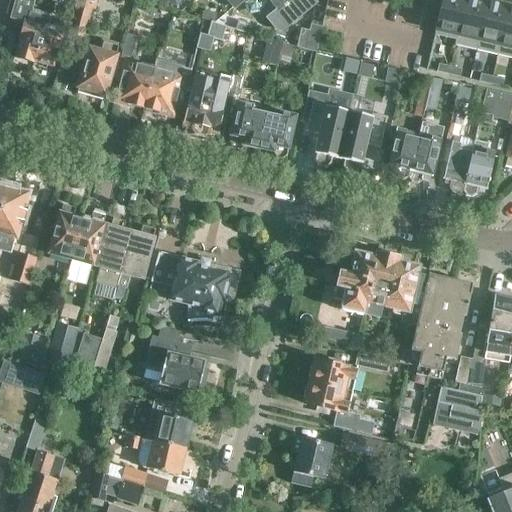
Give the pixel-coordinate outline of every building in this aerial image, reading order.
[(32,10),(35,0),(14,0),(9,18),(23,22),(18,40),(19,40),(14,57),(34,63),(34,61),(53,67),(63,32),(69,34),(72,24),(66,23),(46,17),(47,14),(32,10)] [(95,10),(97,0),(78,0),(69,35),(83,38),(91,9),(95,10)] [(318,3),(315,0),(269,0),(276,9),(266,18),(276,31),(283,32),(318,3)] [(456,41),(465,0),(442,0),(434,35),(455,40),(456,41)] [(476,50),(487,2),(478,0),(465,0),(456,41),(455,40),(454,45),(455,45),(476,50)] [(497,55),(508,7),(487,2),(476,50),(497,55)] [(511,7),(508,7),(497,55),(511,58),(511,7)] [(204,10),(201,19),(210,22),(214,23),(216,14),(204,10)] [(238,21),(235,30),(247,33),(250,24),(238,21)] [(199,33),(195,48),(209,52),(213,39),(221,41),(225,27),(214,23),(210,22),(207,35),(199,33)] [(322,27),(310,24),(305,50),(316,52),(322,27)] [(126,34),(121,54),(133,57),(138,37),(126,34)] [(104,39),(100,53),(89,50),(86,61),(80,60),(77,62),(74,72),(75,75),(81,77),(78,87),(103,95),(115,54),(118,44),(104,39)] [(282,43),(281,47),(277,62),(289,65),(294,47),(282,43)] [(153,71),(143,109),(171,117),(178,90),(190,92),(193,80),(187,78),(189,71),(184,69),(184,68),(156,61),(153,71)] [(143,109),(153,71),(125,63),(115,102),(143,109)] [(436,72),(448,75),(450,67),(438,64),(436,72)] [(461,70),(450,67),(448,75),(459,78),(461,70)] [(490,85),(492,77),(480,74),(478,82),(490,85)] [(492,77),(490,85),(501,87),(503,80),(492,77)] [(228,88),(193,80),(190,92),(183,123),(193,125),(192,131),(193,134),(203,136),(206,134),(208,128),(218,131),(228,88)] [(429,86),(429,85),(421,83),(415,109),(423,111),(429,86)] [(429,86),(423,111),(433,113),(439,88),(429,86)] [(457,86),(454,102),(467,105),(471,90),(457,86)] [(505,124),(506,125),(510,109),(511,97),(511,96),(485,90),(480,113),(478,122),(490,124),(492,118),(506,121),(505,124)] [(332,158),(338,159),(349,112),(327,107),(328,104),(312,100),(305,131),(318,134),(313,154),(316,154),(315,161),(317,166),(326,168),(330,164),(332,158)] [(252,106),(237,103),(236,107),(228,142),(230,147),(236,149),(241,146),(257,149),(265,114),(251,111),(252,106)] [(370,117),(349,112),(338,159),(344,161),(342,167),(345,173),(353,175),(358,171),(360,164),(362,165),(367,145),(379,148),(387,118),(371,114),(370,117)] [(279,117),(265,114),(257,149),(272,153),(275,157),(281,158),(286,155),(295,116),(281,113),(279,117)] [(408,178),(416,140),(403,137),(405,131),(396,129),(388,167),(395,168),(394,173),(397,179),(403,180),(408,178)] [(430,143),(416,140),(408,178),(411,182),(417,183),(422,181),(423,175),(430,177),(439,140),(431,138),(430,143)] [(474,140),(471,154),(463,191),(465,196),(471,197),(476,194),(477,189),(485,191),(494,153),(487,151),(488,144),(474,140)] [(463,191),(471,154),(459,151),(460,145),(451,142),(443,180),(450,182),(449,187),(451,192),(457,194),(463,191)] [(22,225),(26,209),(21,207),(25,195),(0,188),(0,239),(9,242),(11,235),(14,236),(17,223),(22,225)] [(70,260),(81,219),(72,217),(74,208),(62,205),(60,213),(58,213),(47,254),(70,260)] [(103,225),(102,225),(104,216),(92,213),(89,221),(81,219),(70,260),(98,267),(103,247),(97,245),(103,225)] [(96,283),(115,289),(120,273),(131,233),(122,230),(124,222),(112,218),(110,227),(109,227),(103,247),(98,267),(100,268),(96,283)] [(120,273),(115,289),(113,298),(123,301),(129,276),(142,280),(153,239),(152,238),(154,230),(142,226),(139,235),(131,233),(120,273)] [(44,241),(25,235),(9,281),(28,287),(44,241)] [(391,286),(397,264),(399,256),(377,251),(375,259),(377,259),(364,316),(379,319),(382,307),(393,309),(398,288),(391,286)] [(377,259),(375,259),(355,254),(355,255),(339,252),(335,270),(341,271),(340,275),(337,285),(336,285),(333,299),(342,301),(340,310),(364,316),(377,259)] [(179,259),(158,254),(152,280),(173,285),(169,300),(185,304),(186,323),(193,321),(198,321),(205,321),(212,322),(213,315),(217,316),(221,300),(223,301),(229,279),(212,274),(212,271),(208,270),(210,262),(200,260),(199,268),(196,267),(196,263),(179,259)] [(398,288),(393,309),(403,312),(400,323),(416,326),(427,277),(416,274),(417,268),(397,264),(391,286),(398,288)] [(428,274),(427,277),(416,326),(412,344),(411,351),(407,365),(417,367),(429,370),(450,279),(428,274)] [(450,279),(429,370),(441,373),(446,353),(455,355),(460,335),(458,335),(463,317),(465,317),(473,284),(450,279)] [(474,351),(472,358),(473,359),(467,385),(482,389),(484,359),(509,363),(509,358),(508,357),(511,337),(511,303),(510,303),(508,299),(499,297),(496,299),(494,298),(489,323),(479,322),(474,351)] [(43,312),(40,325),(49,327),(52,314),(43,312)] [(108,316),(106,325),(115,328),(117,318),(108,316)] [(346,340),(347,329),(322,327),(320,337),(346,340)] [(133,330),(126,328),(122,342),(129,344),(133,330)] [(105,329),(91,379),(107,383),(111,372),(105,370),(116,333),(105,329)] [(56,330),(48,363),(67,368),(76,336),(56,330)] [(49,345),(37,342),(39,337),(27,333),(25,339),(14,336),(8,356),(43,365),(49,345)] [(91,376),(101,340),(84,334),(72,371),(91,376)] [(348,347),(356,349),(359,336),(351,334),(348,347)] [(359,336),(356,349),(365,350),(367,338),(359,336)] [(161,376),(157,391),(195,401),(196,393),(201,394),(206,373),(202,372),(203,367),(187,363),(190,354),(151,343),(143,371),(161,376)] [(410,351),(402,349),(399,363),(407,365),(410,351)] [(472,358),(474,351),(473,351),(471,360),(459,357),(455,376),(454,382),(459,383),(467,385),(473,359),(472,358)] [(309,382),(352,392),(354,380),(356,371),(357,367),(386,373),(389,361),(357,353),(355,363),(328,358),(326,364),(314,361),(309,382)] [(38,398),(45,377),(2,364),(0,370),(0,373),(5,375),(2,386),(38,398)] [(346,413),(352,392),(309,382),(304,404),(317,407),(315,413),(328,415),(330,410),(346,413)] [(482,389),(467,385),(459,383),(457,391),(440,387),(437,403),(432,426),(479,436),(480,416),(479,416),(480,405),(482,397),(482,394),(482,389)] [(482,397),(480,405),(500,408),(502,397),(482,394),(482,397)] [(511,412),(511,397),(505,395),(501,408),(511,412)] [(130,423),(127,435),(152,441),(184,449),(190,421),(172,417),(175,404),(155,399),(148,428),(130,423)] [(35,419),(31,432),(26,448),(37,451),(43,435),(47,423),(35,419)] [(376,458),(380,441),(342,433),(338,449),(376,458)] [(152,441),(127,435),(124,447),(139,451),(137,459),(138,463),(140,465),(142,467),(146,469),(177,476),(184,449),(152,441)] [(298,454),(292,477),(291,483),(308,488),(311,476),(324,479),(331,446),(295,437),(292,452),(298,454)] [(54,457),(50,456),(38,452),(17,511),(47,511),(57,481),(47,478),(54,457)] [(143,488),(146,475),(123,467),(119,480),(143,488)] [(89,499),(104,502),(110,477),(95,472),(89,499)] [(511,511),(511,474),(503,478),(503,479),(504,478),(508,488),(488,495),(494,511),(511,511)] [(116,500),(139,507),(145,489),(122,481),(116,500)]
